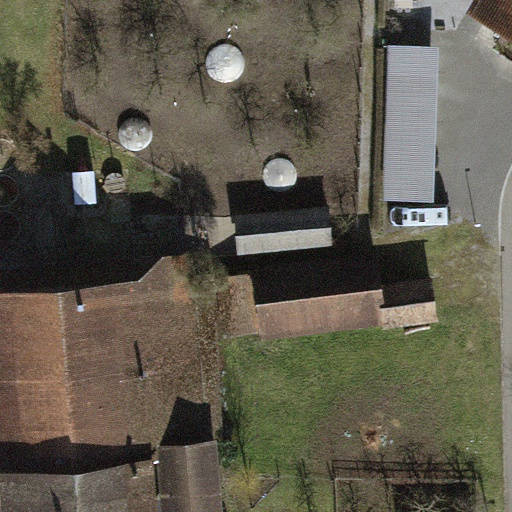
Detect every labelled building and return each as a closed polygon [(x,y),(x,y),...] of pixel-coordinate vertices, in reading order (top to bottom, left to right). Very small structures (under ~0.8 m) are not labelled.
[(511,0),(476,0),(464,21),(511,48),(511,0)] [(441,44),(396,45),(393,202),(443,201),(441,44)] [(326,215),(245,217),(246,248),(327,246),(326,215)] [(0,455),(178,439),(182,511),(234,511),(232,438),(215,439),(204,265),(0,275),(0,455)] [(367,265),(263,274),(269,333),(437,317),(433,282),(369,288),(367,265)] [(19,511),(164,511),(161,452),(18,463),(19,511)]
